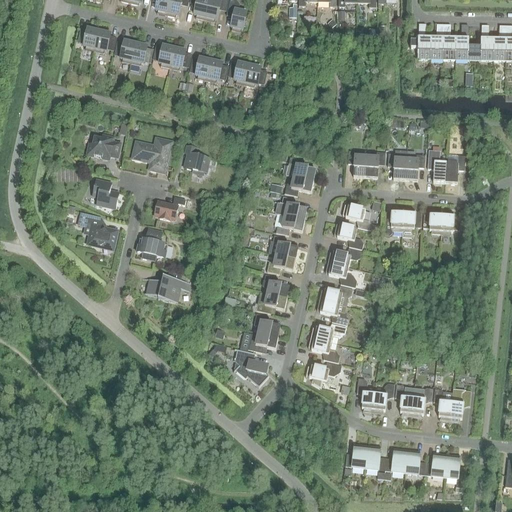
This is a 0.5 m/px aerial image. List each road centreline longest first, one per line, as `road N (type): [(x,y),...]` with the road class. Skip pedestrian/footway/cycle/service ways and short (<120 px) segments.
road 1 (unclassified): [(110,323),(31,250),(15,216),(15,169),(50,5)]
road 2 (residential): [(50,5),(258,52),(264,0)]
road 3 (residential): [(511,448),(367,430),(284,383)]
road 4 (residential): [(284,383),(327,192)]
road 5 (residential): [(511,181),(472,201),(327,192)]
road 6 (unclassified): [(238,435),(110,323)]
road 7 (residential): [(110,323),(142,186)]
